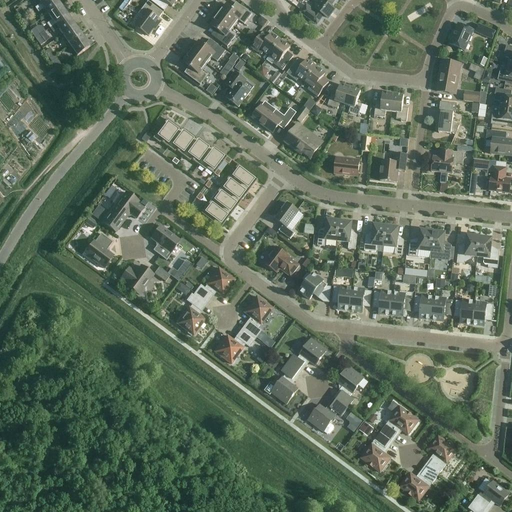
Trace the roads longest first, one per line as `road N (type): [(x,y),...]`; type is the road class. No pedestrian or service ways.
road 1 (residential): [(0,263),(43,193),(130,93)]
road 2 (residential): [(505,348),(345,329)]
road 3 (residential): [(284,172),(209,115),(153,87)]
road 4 (track): [(94,135),(82,135),(39,177),(0,231)]
road 5 (residential): [(412,207),(325,196),(284,172)]
road 6 (residential): [(412,207),(426,83)]
